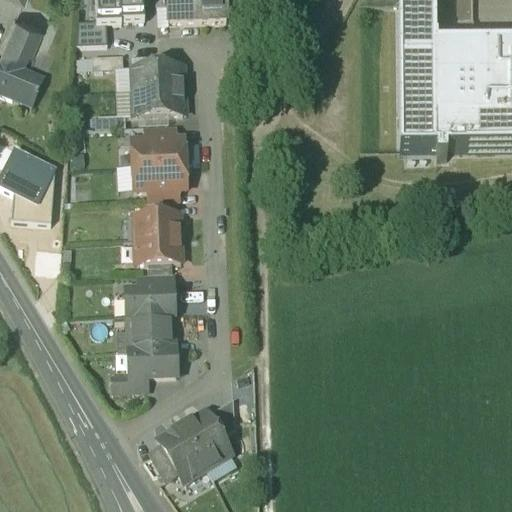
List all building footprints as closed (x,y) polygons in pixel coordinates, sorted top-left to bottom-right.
[(119,32),(119,29),(117,0),(93,0),(95,29),(95,33),(105,33),(119,32)] [(141,0),(117,0),(119,29),(143,28),(141,0)] [(165,0),(153,0),(154,14),(166,14),(165,0)] [(194,0),(165,0),(166,14),(167,29),(196,28),(194,0)] [(223,0),(194,0),(196,28),(225,27),(224,11),(223,0)] [(236,0),(223,0),(224,11),(237,10),(236,0)] [(472,26),(471,0),(451,0),(452,27),(472,26)] [(511,53),(435,54),(434,47),(433,47),(433,6),(398,7),(399,155),(511,153),(511,53)] [(14,19),(9,32),(11,33),(0,59),(0,101),(31,114),(44,84),(23,75),(41,30),(14,19)] [(95,29),(76,30),(75,54),(106,53),(105,33),(95,33),(95,29)] [(121,63),(91,65),(92,78),(122,77),(121,63)] [(91,65),(74,67),(76,79),(92,78),(91,65)] [(179,73),(131,75),(132,99),(180,97),(180,88),(181,88),(184,85),(184,79),(180,76),(179,73)] [(180,97),(132,99),(134,123),(181,121),(181,118),(182,118),(185,114),(185,109),(182,106),(181,106),(180,97)] [(116,99),(117,123),(123,123),(134,123),(132,99),(116,99)] [(117,123),(93,124),(93,137),(124,136),(123,123),(117,123)] [(174,133),(144,135),(145,148),(175,146),(174,133)] [(145,148),(130,148),(132,173),(183,171),(182,146),(175,146),(145,148)] [(183,171),(132,173),(133,198),(147,198),(177,196),(185,196),(183,171)] [(177,196),(147,198),(148,210),(168,210),(177,209),(177,196)] [(148,210),(144,211),(144,223),(168,222),(168,210),(148,210)] [(144,223),(133,223),(134,247),(178,245),(177,221),(168,222),(144,223)] [(134,247),(135,271),(146,270),(170,269),(180,269),(178,245),(134,247)] [(170,269),(146,270),(147,282),(171,281),(170,269)] [(147,282),(139,283),(140,296),(171,294),(171,281),(147,282)] [(140,296),(124,297),(125,323),(127,323),(129,357),(127,358),(128,383),(128,384),(144,384),(176,382),(175,356),(173,356),(171,321),(173,321),(172,295),(171,294),(140,296)] [(186,295),(187,316),(205,315),(204,295),(186,295)] [(116,360),(124,359),(122,323),(115,323),(116,360)] [(144,384),(128,384),(128,383),(112,384),(112,398),(144,397),(144,384)] [(232,406),(206,421),(220,444),(234,436),(232,406)] [(204,418),(180,432),(206,475),(230,461),(220,444),(206,421),(204,418)] [(206,475),(180,432),(156,446),(160,453),(176,480),(182,489),(206,475)] [(176,480),(160,453),(149,460),(165,487),(176,480)]
